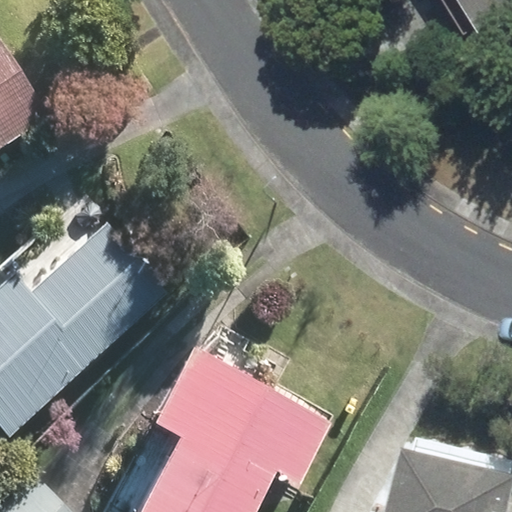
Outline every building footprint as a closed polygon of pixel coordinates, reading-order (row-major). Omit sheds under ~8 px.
[(511,39),(511,0),(469,0),(499,47),(511,39)] [(0,149),(58,117),(1,17),(0,17),(0,149)] [(101,220),(68,248),(47,223),(5,258),(26,283),(0,304),(0,417),(10,430),(167,299),(101,220)] [(331,407),(191,331),(147,412),(177,428),(131,511),(244,511),(271,464),(294,476),(331,407)] [(511,511),(511,463),(422,444),(407,511),(511,511)] [(84,511),(62,490),(40,511),(84,511)]
